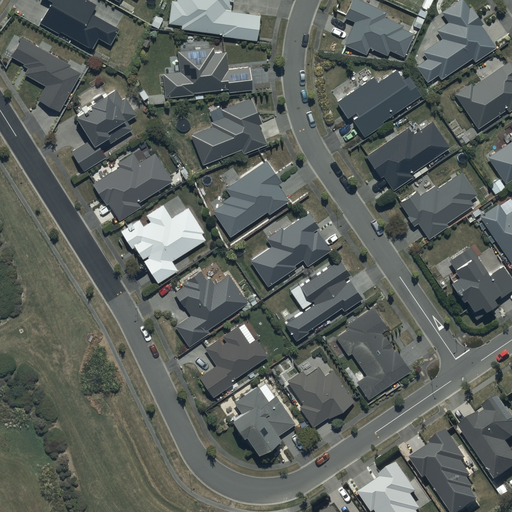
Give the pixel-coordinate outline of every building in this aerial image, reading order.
[(50,0),(40,20),(58,30),(59,28),(91,46),(97,36),(109,43),(119,26),(91,10),(96,1),(93,0),(50,0)] [(181,23),(181,26),(222,31),(222,34),(255,38),(259,12),(230,9),(231,0),(170,0),(168,21),(181,23)] [(386,9),(365,0),(349,0),(343,13),(355,18),(344,42),(366,52),(369,45),(387,53),(390,47),(403,53),(413,32),(401,26),(402,23),(384,14),(386,9)] [(426,56),(416,63),(426,79),(437,73),(439,76),(472,56),(474,59),(495,45),(480,22),(482,20),(472,3),(468,5),(464,0),(454,0),(441,8),(448,19),(435,27),(441,36),(421,48),(426,56)] [(70,62),(21,35),(10,54),(23,61),(22,63),(27,66),(24,72),(44,84),(37,97),(59,109),(80,70),(69,64),(70,62)] [(178,69),(162,71),(164,95),(193,92),(193,90),(227,86),(227,89),(251,87),(248,64),(227,66),(226,50),(212,44),(176,48),(178,69)] [(470,80),(454,92),(477,126),(506,107),(507,109),(511,106),(511,64),(508,58),(472,83),(470,80)] [(336,98),(346,113),(355,108),(357,111),(351,115),(363,133),(383,121),(381,119),(421,93),(408,73),(402,76),(396,66),(377,78),(374,73),(336,98)] [(89,136),(71,148),(82,168),(106,153),(101,145),(131,126),(126,118),(136,112),(125,94),(121,96),(115,87),(109,91),(106,87),(89,98),(90,101),(74,112),(89,136)] [(212,124),(190,132),(201,161),(240,146),(242,151),(266,142),(258,122),(261,121),(251,94),(220,106),(223,114),(210,119),(212,124)] [(432,118),(411,131),(407,125),(365,152),(379,175),(383,173),(392,187),(412,174),(410,171),(449,145),(432,118)] [(511,138),(487,154),(501,175),(489,183),(494,192),(507,183),(506,181),(511,176),(511,118),(511,119),(511,120),(511,132),(509,134),(511,138)] [(118,165),(92,181),(105,202),(108,200),(118,217),(139,204),(137,200),(172,178),(154,151),(138,160),(132,150),(115,160),(118,165)] [(224,201),(213,209),(230,233),(266,208),(268,212),(288,198),(277,181),(281,179),(265,157),(225,185),(230,192),(222,198),(224,201)] [(416,187),(398,199),(406,212),(405,213),(412,224),(418,220),(428,236),(449,223),(446,219),(472,202),(469,197),(476,192),(462,169),(437,184),(436,181),(418,192),(416,187)] [(138,216),(120,228),(131,246),(135,244),(142,256),(147,253),(148,254),(143,258),(156,279),(177,266),(171,257),(204,237),(201,232),(204,230),(188,204),(171,215),(162,201),(145,212),(149,219),(143,224),(138,216)] [(497,201),(479,213),(511,261),(508,263),(511,268),(511,206),(504,212),(497,201)] [(271,244),(250,258),(267,283),(296,264),(294,261),(301,256),(306,264),(330,247),(317,227),(313,230),(312,229),(318,225),(308,210),(283,226),(282,225),(265,236),(271,244)] [(470,242),(448,257),(457,270),(449,275),(475,315),(495,301),(493,298),(511,285),(511,277),(502,263),(489,271),(470,242)] [(349,272),(339,257),(300,284),(310,298),(312,297),(314,301),(284,321),(295,337),(308,329),(307,328),(341,304),(342,307),(361,295),(348,277),(345,279),(344,276),(349,272)] [(190,313),(175,323),(188,343),(210,330),(207,326),(247,300),(228,273),(214,282),(210,276),(206,278),(199,269),(181,281),(183,283),(172,290),(182,305),(184,304),(190,313)] [(348,326),(335,335),(347,352),(351,350),(366,372),(356,379),(367,396),(410,368),(396,347),(393,350),(390,345),(392,343),(385,333),(383,335),(380,330),(387,325),(373,304),(345,322),(348,326)] [(215,363),(198,374),(212,394),(234,379),(233,377),(267,354),(244,320),(222,334),(226,339),(221,342),(217,336),(203,346),(215,363)] [(302,401),(298,403),(312,424),(326,414),(328,416),(354,398),(332,368),(324,373),(318,364),(305,373),(302,368),(286,378),(302,401)] [(239,408),(231,414),(242,432),(244,430),(256,448),(279,433),(278,432),(294,421),(276,393),(274,394),(264,379),(234,399),(239,408)] [(480,413),(460,426),(495,480),(511,468),(511,449),(507,441),(511,437),(511,415),(499,396),(483,407),(486,412),(482,415),(480,413)] [(432,444),(411,458),(425,478),(427,476),(450,511),(459,511),(479,499),(472,489),(475,487),(468,477),(471,475),(462,461),(467,457),(448,429),(430,441),(432,444)] [(382,477),(359,492),(371,511),(374,511),(376,511),(377,511),(418,511),(422,509),(412,495),(417,492),(398,463),(380,475),(382,477)]
